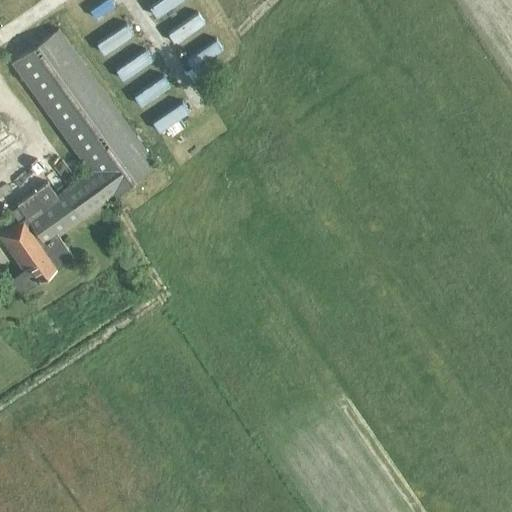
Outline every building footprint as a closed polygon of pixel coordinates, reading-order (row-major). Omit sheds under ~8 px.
[(112,0),(102,0),(89,9),(95,18),(115,4),(112,0)] [(158,0),(149,6),(156,16),(180,0),(158,0)] [(198,12),(168,32),(175,43),(205,22),(198,12)] [(133,33),(126,23),(96,43),(103,53),(133,33)] [(76,181),(94,208),(156,164),(62,28),(15,60),(90,171),(76,181)] [(223,48),(216,38),(186,59),(193,69),(207,59),(223,48)] [(152,59),(145,48),(115,69),(122,79),(152,59)] [(170,85),(163,74),(133,95),(140,105),(170,85)] [(182,101),(152,120),(159,131),(189,111),(182,101)] [(13,202),(15,204),(9,209),(17,221),(55,195),(45,180),(13,202)] [(94,208),(76,181),(55,195),(17,221),(0,232),(0,234),(22,267),(7,277),(17,292),(72,254),(58,233),(94,208)]
